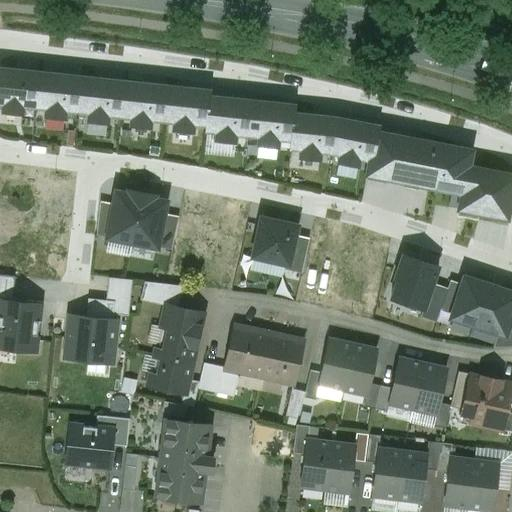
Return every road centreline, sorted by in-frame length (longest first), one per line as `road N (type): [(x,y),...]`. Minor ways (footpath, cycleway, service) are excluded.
road 1 (residential): [(511,153),(261,78),(0,43)]
road 2 (residential): [(511,263),(358,217),(88,162)]
road 3 (tertiary): [(511,70),(172,0)]
road 4 (residential): [(511,363),(216,302)]
road 5 (residential): [(88,162),(77,283)]
